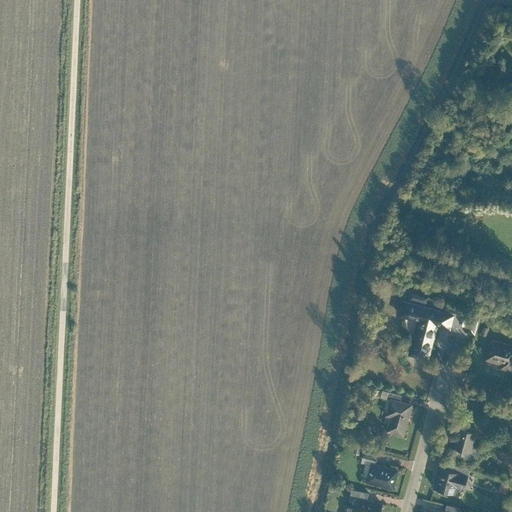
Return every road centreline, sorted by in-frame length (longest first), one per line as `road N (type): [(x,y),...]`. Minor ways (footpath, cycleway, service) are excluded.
road 1 (track): [(77,0),(53,511)]
road 2 (residential): [(408,511),(442,370)]
